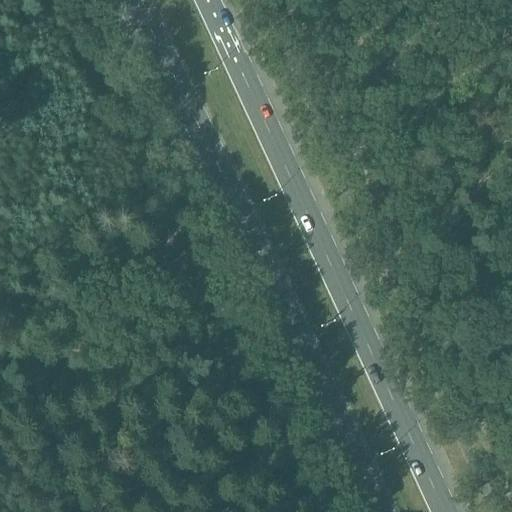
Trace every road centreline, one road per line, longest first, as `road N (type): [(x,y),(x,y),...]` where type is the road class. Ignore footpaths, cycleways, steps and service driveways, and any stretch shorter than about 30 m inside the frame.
road 1 (primary): [(127,0),(371,511)]
road 2 (primary): [(441,511),(206,0)]
road 3 (unknown): [(511,319),(377,0)]
